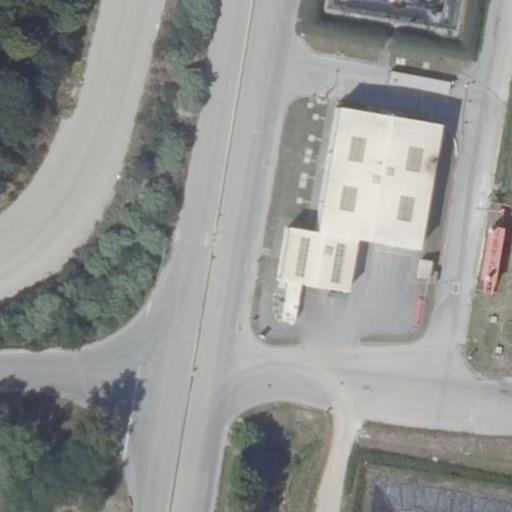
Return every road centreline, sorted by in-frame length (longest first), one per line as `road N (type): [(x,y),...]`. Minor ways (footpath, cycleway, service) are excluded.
road 1 (track): [(505,0),(423,421),(345,406),(331,511)]
road 2 (track): [(248,0),(167,511)]
road 3 (track): [(0,274),(55,228),(92,169),(144,0)]
road 4 (unknown): [(278,44),(488,88)]
road 5 (track): [(190,365),(0,374)]
